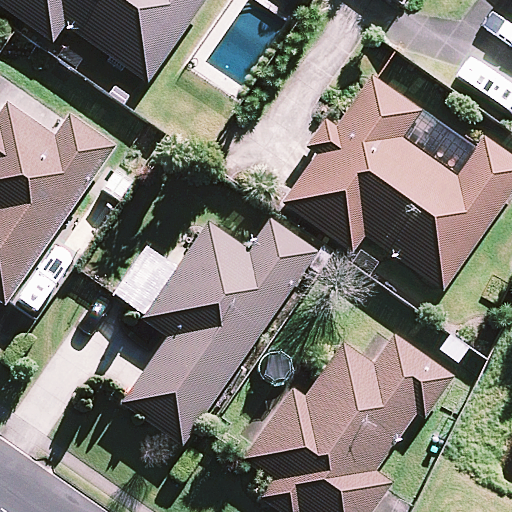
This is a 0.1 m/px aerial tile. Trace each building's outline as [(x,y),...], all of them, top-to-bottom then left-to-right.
[(54,28),(137,85),(195,0),(0,0),(0,13),(43,43),(54,28)] [(355,235),(432,291),(511,181),(511,164),(474,137),(446,174),(394,137),(412,111),(370,81),(364,77),(326,130),(314,121),(295,147),(307,156),(273,203),(342,253),(355,235)] [(0,307),(109,152),(65,121),(51,141),(2,108),(0,110),(0,307)] [(116,409),(176,450),(190,429),(311,257),(265,225),(244,255),(204,227),(136,324),(162,342),(116,409)] [(367,511),(385,487),(369,476),(409,418),(418,424),(448,381),(388,340),(368,369),(337,348),(301,400),(288,391),(240,459),(236,464),(266,485),(254,503),(267,511),(367,511)]
